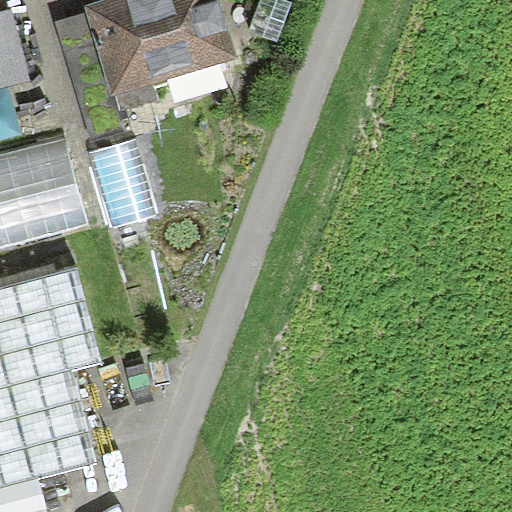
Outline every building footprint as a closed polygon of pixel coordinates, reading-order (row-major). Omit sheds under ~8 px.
[(101,0),(121,70),(231,38),(220,0),(101,0)] [(0,73),(24,68),(8,6),(0,8),(0,73)] [(0,251),(96,229),(74,139),(0,156),(0,251)] [(148,220),(136,149),(110,153),(122,224),(148,220)] [(0,290),(0,511),(41,511),(28,461),(86,445),(60,350),(94,341),(75,270),(0,290)]
